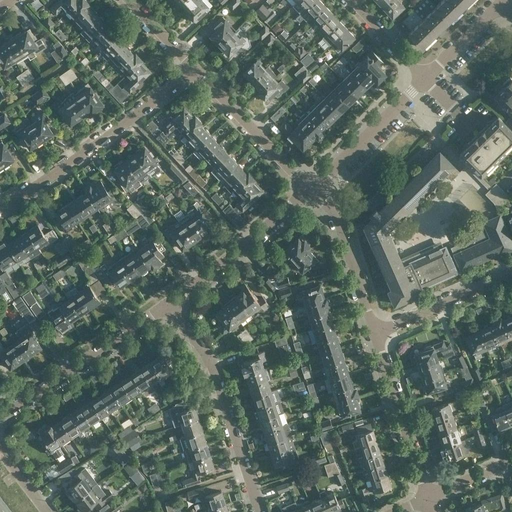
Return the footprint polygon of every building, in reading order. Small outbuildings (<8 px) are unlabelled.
[(68,11),(79,0),(59,0),(51,8),(57,13),(63,7),(68,11)] [(84,0),(79,0),(68,11),(77,20),(90,8),(88,6),(89,5),(84,0)] [(183,0),(181,3),(187,9),(185,10),(187,12),(200,0),(183,0)] [(210,8),(201,0),(200,0),(187,12),(196,22),(210,8)] [(240,0),(231,0),(227,4),(233,9),(241,1),(240,0)] [(308,22),(325,6),(319,0),(315,0),(305,10),(300,14),(296,18),(299,21),(303,17),(308,22)] [(299,0),(297,2),(305,10),(315,0),(299,0)] [(376,0),(384,8),(393,0),(376,0)] [(402,0),(393,0),(384,8),(393,17),(404,6),(400,2),(402,0)] [(413,0),(408,5),(413,10),(399,24),(422,47),(471,0),(413,0)] [(267,9),(263,4),(255,11),(263,19),(267,15),(272,10),(274,8),(271,5),(267,9)] [(325,21),(332,14),(325,6),(308,22),(312,26),(308,30),(305,32),(309,36),(316,29),(325,21)] [(98,17),(90,8),(77,20),(85,29),(98,17)] [(272,10),(267,15),(263,19),(267,23),(276,14),(272,10)] [(325,21),(316,29),(320,33),(324,30),(327,33),(340,21),(332,14),(325,21)] [(223,16),(211,27),(215,30),(210,35),(214,40),(215,43),(219,47),(236,30),(223,16)] [(49,17),(44,21),(50,28),(55,23),(49,17)] [(106,25),(98,17),(85,29),(93,38),(106,25)] [(347,29),(340,21),(327,33),(334,41),(347,29)] [(278,35),(282,31),(283,30),(277,24),(272,29),(278,35)] [(98,52),(103,48),(116,35),(106,25),(93,38),(99,44),(95,48),(98,52)] [(265,27),(257,34),(261,39),(269,31),(265,27)] [(20,31),(15,35),(26,52),(32,49),(35,53),(45,46),(40,38),(37,40),(34,35),(33,35),(29,29),(23,33),(23,32),(21,34),(20,31)] [(59,37),(63,33),(60,29),(55,33),(59,37)] [(342,49),(355,37),(347,29),(334,41),(330,44),(338,52),(342,49)] [(242,36),(236,30),(219,47),(222,50),(224,50),(229,56),(243,43),(245,45),(250,40),(244,34),(242,36)] [(286,35),(282,31),(278,35),(282,39),(286,35)] [(63,33),(59,37),(63,41),(67,36),(63,33)] [(261,39),(257,34),(256,34),(250,40),(255,46),(261,39)] [(267,48),(276,40),(270,34),(262,42),(267,48)] [(17,61),(20,59),(19,57),(26,53),(15,35),(9,38),(10,41),(5,44),(17,61)] [(124,44),(116,35),(103,48),(111,57),(124,44)] [(352,48),(356,52),(365,43),(361,39),(352,48)] [(17,61),(5,44),(0,47),(0,45),(0,59),(4,66),(10,63),(11,65),(17,61)] [(115,69),(132,53),(124,44),(111,57),(116,62),(111,66),(115,69)] [(56,49),(51,52),(58,62),(62,59),(62,58),(68,54),(62,45),(56,49)] [(76,46),(71,50),(75,55),(80,50),(76,46)] [(300,59),(307,52),(303,47),(301,49),(299,47),(294,52),(300,59)] [(378,81),(386,73),(379,66),(384,61),(372,49),(360,61),(361,63),(376,78),(375,78),(378,81)] [(308,52),(300,59),(306,65),(314,58),(308,52)] [(132,53),(115,69),(118,73),(123,69),(128,74),(141,62),(142,60),(136,53),(134,55),(132,53)] [(83,66),(89,60),(86,56),(79,62),(83,66)] [(262,63),(258,58),(243,72),(252,82),(265,69),(261,64),(262,63)] [(89,60),(83,66),(87,70),(93,64),(89,60)] [(312,72),(319,66),(314,60),(307,67),(312,72)] [(132,79),(125,86),(122,89),(117,83),(110,90),(120,101),(150,72),(141,62),(128,74),(132,79)] [(320,67),(323,70),(324,70),(329,66),(325,62),(320,67)] [(361,63),(353,72),(367,86),(375,78),(376,78),(361,63)] [(297,77),(306,69),(303,65),(294,74),(297,77)] [(22,72),(28,81),(34,77),(28,68),(22,72)] [(65,72),(72,81),(77,77),(71,68),(65,72)] [(270,75),(265,69),(252,82),(258,88),(257,89),(259,92),(273,78),(277,75),(273,72),(270,75)] [(306,69),(297,77),(303,83),(311,75),(306,69)] [(23,85),(28,81),(22,72),(17,76),(23,85)] [(66,85),(72,81),(65,72),(60,76),(66,85)] [(353,72),(344,81),(358,95),(367,86),(353,72)] [(101,82),(106,78),(102,74),(98,78),(101,82)] [(511,78),(510,77),(502,84),(505,87),(495,96),(511,113),(511,116),(506,123),(511,128),(511,78)] [(106,78),(101,82),(105,86),(110,82),(106,78)] [(273,78),(259,92),(268,101),(275,94),(278,97),(288,87),(282,80),(278,83),(273,78)] [(308,81),(314,86),(317,83),(312,78),(308,81)] [(310,89),(314,86),(308,81),(305,84),(310,89)] [(344,81),(335,89),(349,103),(358,95),(344,81)] [(93,112),(104,104),(88,83),(83,86),(84,88),(78,92),(91,110),(93,112)] [(37,92),(43,101),(49,97),(43,87),(37,92)] [(349,103),(335,89),(326,98),(340,113),(349,103)] [(37,105),(43,101),(37,92),(31,96),(37,105)] [(73,92),(67,97),(83,118),(87,115),(87,113),(91,110),(78,92),(75,94),(73,92)] [(291,97),(296,103),(299,100),(294,94),(291,97)] [(78,121),(83,118),(67,97),(62,103),(62,104),(59,106),(72,124),(76,121),(78,121)] [(292,106),(296,103),(291,97),(287,101),(292,106)] [(326,98),(317,106),(331,121),(340,113),(326,98)] [(331,121),(317,106),(314,103),(309,108),(313,111),(309,115),(323,129),(331,121)] [(281,106),(270,117),(275,121),(285,111),(281,106)] [(194,118),(184,107),(164,127),(174,137),(181,130),(194,118)] [(53,134),(45,121),(49,119),(44,111),(35,117),(37,121),(31,125),(43,143),(48,139),(49,136),(53,134)] [(323,129),(309,115),(305,112),(296,121),(299,124),(300,124),(314,138),(316,136),(318,138),(324,132),(322,130),(323,129)] [(0,116),(0,119),(5,127),(11,123),(5,113),(0,116)] [(185,143),(189,139),(203,127),(201,125),(202,123),(196,116),(194,118),(181,130),(186,135),(181,139),(185,143)] [(511,128),(506,123),(505,123),(498,116),(490,124),(489,122),(466,145),(468,147),(460,154),(463,156),(468,162),(481,175),(511,144),(511,128)] [(300,123),(299,124),(294,130),(286,122),(281,127),(289,135),(288,136),(293,141),(295,139),(304,148),(314,138),(300,124),(300,123)] [(43,143),(31,125),(25,129),(24,127),(19,130),(31,148),(35,145),(37,146),(43,143)] [(203,127),(189,139),(197,148),(211,135),(203,127)] [(156,137),(164,145),(170,140),(167,137),(165,139),(160,133),(156,137)] [(219,144),(211,135),(197,148),(206,157),(219,144)] [(0,163),(3,168),(9,165),(9,163),(14,159),(2,141),(0,142),(0,163)] [(219,144),(206,157),(215,167),(229,154),(219,144)] [(173,146),(168,150),(172,155),(177,151),(173,146)] [(151,177),(157,173),(161,169),(145,147),(135,154),(147,171),(151,177)] [(440,242),(402,260),(390,235),(388,232),(387,228),(391,224),(445,171),(449,175),(452,178),(459,172),(452,165),(455,162),(444,151),(441,148),(381,208),(378,206),(375,209),(371,212),(374,215),(369,219),(368,221),(365,224),(366,227),(368,232),(393,287),(390,288),(395,301),(410,294),(412,293),(414,292),(412,288),(417,286),(421,284),(421,285),(454,269),(453,265),(445,249),(444,247),(443,248),(440,242)] [(180,164),(189,156),(183,150),(180,154),(177,151),(172,155),(174,157),(180,164)] [(151,177),(135,154),(125,161),(141,184),(151,177)] [(237,163),(229,154),(215,167),(223,176),(237,163)] [(189,156),(180,164),(189,173),(189,172),(193,169),(193,168),(190,165),(193,162),(188,157),(189,156)] [(481,175),(468,162),(463,156),(459,160),(465,165),(474,175),(489,190),(493,186),(492,186),(488,182),(481,175)] [(137,178),(125,161),(115,168),(130,189),(140,182),(137,178)] [(171,162),(167,165),(183,182),(187,179),(171,162)] [(227,189),(228,188),(245,172),(237,163),(223,176),(228,181),(224,186),(227,189)] [(198,174),(193,169),(189,172),(194,177),(198,174)] [(247,174),(245,172),(228,188),(231,192),(235,188),(240,193),(253,181),(255,180),(249,173),(247,174)] [(203,178),(198,183),(202,186),(206,182),(203,178)] [(488,182),(492,186),(496,182),(492,178),(488,182)] [(99,211),(100,211),(101,213),(118,201),(110,189),(103,194),(95,181),(84,188),(87,191),(96,206),(99,211)] [(198,191),(188,181),(183,185),(193,196),(198,191)] [(229,203),(224,208),(223,210),(232,220),(263,191),(253,181),(240,193),(244,198),(234,208),(229,203)] [(490,199),(500,188),(496,183),(493,186),(489,190),(485,194),(490,199)] [(214,185),(207,191),(210,195),(211,196),(216,192),(218,190),(214,185)] [(500,188),(490,199),(494,203),(505,192),(500,188)] [(90,218),(100,211),(99,211),(96,206),(87,191),(77,198),(88,215),(90,218)] [(168,201),(174,196),(171,192),(165,197),(168,201)] [(215,200),(220,196),(216,192),(211,196),(215,200)] [(505,192),(494,203),(497,209),(509,197),(505,192)] [(158,202),(164,198),(161,194),(155,198),(158,202)] [(77,198),(67,204),(78,221),(88,215),(77,198)] [(142,214),(148,210),(138,200),(133,204),(142,214)] [(213,227),(199,207),(200,206),(197,202),(191,206),(198,215),(192,219),(202,235),(213,227)] [(78,221),(67,204),(57,211),(59,214),(55,216),(66,232),(73,228),(72,225),(78,221)] [(135,219),(142,214),(133,204),(127,210),(135,219)] [(148,210),(142,214),(149,223),(155,219),(148,210)] [(369,219),(374,215),(371,212),(365,218),(368,221),(365,224),(366,227),(372,225),(369,219)] [(142,214),(135,219),(144,228),(149,223),(142,214)] [(457,239),(460,244),(452,248),(454,252),(454,253),(461,270),(498,253),(500,256),(511,250),(511,242),(500,215),(482,222),(484,227),(457,239)] [(202,235),(192,219),(190,217),(186,220),(188,222),(182,225),(193,241),(202,235)] [(107,222),(103,225),(109,234),(114,231),(107,222)] [(176,229),(173,225),(174,225),(172,223),(167,227),(168,228),(163,231),(168,238),(171,236),(174,240),(177,244),(179,243),(183,248),(193,241),(182,225),(176,229)] [(44,234),(38,224),(27,231),(38,247),(44,243),(46,245),(58,237),(52,228),(44,234)] [(93,232),(98,229),(94,224),(89,227),(93,232)] [(38,247),(27,231),(17,237),(28,254),(38,247)] [(117,240),(113,235),(108,239),(111,243),(117,240)] [(128,244),(133,240),(129,235),(124,238),(128,244)] [(62,240),(68,250),(69,249),(74,257),(81,253),(69,236),(62,240)] [(31,258),(28,254),(17,237),(7,244),(18,260),(21,264),(31,258)] [(293,261),(308,248),(309,247),(300,237),(282,253),(286,257),(288,255),(293,261)] [(12,265),(18,260),(7,244),(5,240),(0,243),(0,263),(3,268),(7,265),(7,266),(11,264),(12,265)] [(61,254),(68,250),(62,240),(55,245),(61,254)] [(152,270),(162,262),(148,242),(144,245),(147,250),(141,254),(149,266),(152,270)] [(319,261),(308,248),(293,261),(303,272),(310,265),(312,268),(319,261)] [(138,250),(129,257),(140,273),(149,266),(141,254),(138,250)] [(72,258),(69,253),(55,262),(59,267),(72,258)] [(129,257),(119,264),(130,279),(140,273),(129,257)] [(90,308),(101,301),(90,285),(99,279),(84,258),(78,263),(81,267),(90,280),(87,282),(87,283),(84,285),(86,288),(80,292),(90,308)] [(95,258),(89,262),(101,278),(106,274),(108,277),(111,274),(120,286),(130,279),(119,264),(113,268),(111,266),(108,268),(104,263),(101,266),(95,258)] [(39,260),(34,263),(38,269),(42,266),(39,260)] [(277,274),(269,264),(263,269),(271,279),(277,274)] [(27,276),(32,273),(28,267),(24,270),(27,276)] [(20,294),(17,290),(6,271),(0,275),(14,298),(20,294)] [(278,288),(289,284),(287,277),(276,280),(270,280),(276,288),(278,288)] [(269,278),(263,283),(270,292),(276,288),(270,280),(269,278)] [(56,293),(47,279),(42,282),(52,296),(56,293)] [(58,284),(62,289),(67,286),(63,281),(58,284)] [(242,291),(236,296),(249,313),(256,309),(257,310),(262,307),(264,310),(270,305),(263,296),(257,301),(245,284),(240,288),(242,291)] [(306,304),(323,299),(319,286),(305,290),(305,292),(302,293),(306,304)] [(282,298),(292,295),(290,287),(279,290),(282,298)] [(12,299),(7,291),(1,294),(7,303),(12,299)] [(30,291),(23,296),(41,322),(48,317),(30,291)] [(80,292),(70,299),(81,314),(90,308),(80,292)] [(30,310),(20,296),(12,302),(22,316),(24,315),(23,314),(29,310),(30,310)] [(231,302),(227,305),(241,323),(245,319),(244,317),(249,313),(236,296),(230,301),(231,302)] [(326,298),(323,299),(306,304),(310,316),(327,311),(326,305),(329,305),(326,298)] [(70,321),(71,321),(81,314),(70,299),(60,306),(70,321)] [(241,323),(227,305),(217,313),(223,321),(218,325),(223,333),(231,327),(232,329),(241,323)] [(73,325),(70,321),(60,306),(54,310),(53,309),(49,311),(55,320),(50,323),(53,327),(58,324),(63,332),(73,325)] [(44,332),(35,319),(29,310),(23,314),(24,315),(29,323),(30,322),(39,335),(44,332)] [(331,323),(327,311),(310,316),(313,328),(331,323)] [(505,319),(502,320),(511,339),(511,338),(511,314),(506,316),(505,319)] [(511,339),(502,320),(500,318),(493,321),(494,324),(490,326),(498,345),(511,339)] [(26,334),(20,338),(20,339),(31,355),(37,351),(36,350),(41,347),(28,329),(31,327),(28,322),(21,327),(26,334)] [(335,335),(331,323),(313,328),(317,341),(335,335)] [(498,345),(490,326),(478,331),(487,350),(498,345)] [(240,340),(250,333),(246,329),(237,335),(240,340)] [(487,350),(478,331),(466,336),(476,359),(482,356),(480,353),(487,350)] [(6,340),(10,345),(21,361),(25,358),(26,359),(31,355),(20,339),(20,338),(17,333),(6,340)] [(250,333),(240,340),(244,345),(253,338),(250,333)] [(335,335),(317,341),(321,353),(339,347),(335,335)] [(285,336),(274,340),(277,347),(287,343),(285,336)] [(419,367),(438,360),(435,352),(440,350),(446,347),(443,340),(432,345),(424,348),(425,350),(412,354),(415,363),(418,362),(419,367)] [(0,342),(0,352),(11,368),(15,365),(16,366),(21,363),(20,361),(21,361),(10,345),(4,349),(2,347),(3,346),(0,342)] [(446,347),(440,350),(444,359),(455,355),(451,345),(446,347)] [(343,360),(339,347),(321,353),(325,365),(343,360)] [(263,369),(264,369),(261,362),(267,359),(264,351),(252,355),(253,358),(242,362),(243,366),(241,367),(244,376),(244,375),(263,369)] [(152,361),(163,378),(173,371),(167,362),(171,360),(165,352),(152,361)] [(467,365),(462,354),(455,357),(460,368),(467,365)] [(347,372),(343,360),(325,365),(329,377),(347,372)] [(423,379),(442,373),(438,360),(419,367),(423,379)] [(166,382),(163,378),(152,361),(142,368),(153,385),(159,381),(162,385),(166,382)] [(272,379),(269,367),(264,369),(263,369),(244,375),(246,375),(250,386),(267,380),(272,379)] [(479,367),(472,370),(476,380),(483,377),(479,367)] [(146,396),(156,389),(153,385),(142,368),(132,374),(143,391),(146,396)] [(333,389),(351,384),(347,372),(329,377),(323,379),(327,391),(333,389)] [(442,373),(423,379),(427,392),(437,389),(439,395),(452,391),(449,381),(447,380),(444,381),(442,373)] [(133,398),(143,391),(132,374),(122,381),(133,398)] [(464,389),(475,384),(472,377),(461,382),(464,388),(464,389)] [(267,380),(250,386),(254,397),(271,392),(267,380)] [(123,404),(133,398),(122,381),(112,388),(123,404)] [(333,389),(334,393),(337,402),(355,396),(358,396),(356,389),(353,390),(351,384),(333,389)] [(172,392),(176,398),(184,392),(180,386),(172,392)] [(113,411),(123,404),(112,388),(102,394),(113,411)] [(464,389),(464,388),(453,393),(457,400),(467,395),(464,389)] [(171,401),(176,398),(172,392),(166,395),(171,401)] [(275,403),(271,392),(254,397),(257,409),(275,403)] [(103,418),(105,422),(108,420),(106,416),(113,411),(102,394),(92,401),(103,418)] [(359,410),(355,396),(337,402),(341,414),(344,413),(344,414),(359,410)] [(93,424),(103,418),(92,401),(82,407),(93,424)] [(261,420),(278,414),(284,413),(280,401),(275,403),(257,409),(261,420)] [(483,419),(489,417),(484,401),(478,403),(483,419)] [(173,403),(160,412),(164,417),(177,409),(173,403)] [(453,415),(449,403),(431,409),(435,421),(453,415)] [(151,414),(156,411),(152,405),(147,408),(151,414)] [(182,424),(199,419),(195,406),(178,412),(180,419),(176,420),(178,426),(182,424)] [(504,409),(503,406),(495,409),(497,413),(493,414),(499,427),(501,431),(511,426),(511,425),(504,409)] [(72,414),(85,434),(88,431),(86,428),(93,424),(82,407),(72,414)] [(84,434),(85,434),(72,414),(62,421),(73,437),(78,434),(81,438),(85,435),(84,434)] [(278,414),(261,420),(264,431),(282,426),(278,414)] [(453,415),(435,421),(439,434),(458,428),(456,420),(455,421),(453,415)] [(135,425),(139,423),(135,416),(131,419),(135,425)] [(203,431),(199,419),(182,424),(186,437),(203,431)] [(322,430),(332,427),(329,419),(319,422),(322,430)] [(73,437),(62,421),(52,427),(51,426),(63,444),(73,437)] [(354,429),(352,423),(338,428),(339,434),(343,432),(343,433),(354,429)] [(372,429),(370,424),(364,426),(364,425),(355,427),(357,434),(356,434),(357,440),(353,441),(355,448),(359,446),(376,441),(373,429),(372,429)] [(63,444),(51,426),(47,428),(46,426),(38,431),(45,441),(42,443),(49,453),(51,451),(56,458),(64,453),(59,446),(63,444)] [(285,437),(282,426),(264,431),(268,443),(285,437)] [(458,428),(439,434),(443,446),(461,440),(460,435),(461,435),(458,428)] [(121,438),(128,433),(125,429),(118,433),(121,438)] [(325,431),(330,443),(336,441),(332,429),(325,431)] [(203,431),(186,437),(190,449),(206,443),(203,431)] [(323,445),(330,443),(325,431),(319,433),(323,445)] [(111,441),(115,438),(111,432),(107,435),(111,441)] [(317,433),(310,435),(312,441),(319,439),(317,433)] [(482,433),(475,436),(479,447),(486,445),(482,433)] [(272,454),(289,448),(294,447),(291,435),(285,437),(268,443),(272,454)] [(461,440),(443,446),(445,450),(447,459),(466,453),(461,440)] [(380,452),(376,441),(359,446),(363,457),(380,452)] [(124,452),(115,442),(109,448),(117,458),(124,452)] [(189,462),(194,461),(210,455),(206,443),(190,449),(186,450),(189,462)] [(294,447),(289,448),(272,454),(275,466),(288,462),(290,468),(300,464),(294,447)] [(125,451),(124,452),(117,458),(123,465),(131,459),(125,451)] [(380,452),(363,457),(367,469),(384,463),(380,452)] [(326,461),(324,454),(313,457),(316,464),(326,461)] [(71,457),(75,464),(79,461),(76,455),(71,457)] [(194,461),(196,467),(190,469),(193,477),(184,480),(186,487),(201,482),(198,473),(214,468),(210,455),(194,461)] [(61,473),(75,464),(71,457),(57,466),(61,473)] [(134,474),(138,470),(131,461),(123,467),(131,476),(134,474)] [(326,471),(338,467),(335,461),(330,463),(324,464),(326,471)] [(387,474),(384,463),(367,469),(370,480),(387,474)] [(76,499),(93,487),(98,483),(86,467),(74,476),(78,482),(68,489),(76,499)] [(338,467),(326,471),(328,477),(333,475),(340,473),(338,467)] [(145,478),(138,470),(134,474),(131,476),(138,484),(145,478)] [(155,473),(159,484),(166,482),(162,470),(155,473)] [(153,486),(159,484),(155,473),(149,474),(153,486)] [(345,482),(340,473),(333,475),(339,485),(345,482)] [(365,487),(359,489),(361,496),(367,494),(367,493),(374,491),(374,492),(391,486),(387,474),(370,480),(372,486),(366,488),(365,487)] [(289,489),(288,487),(287,484),(287,483),(277,486),(279,492),(289,489)] [(97,492),(93,487),(76,499),(77,501),(83,509),(84,510),(93,503),(97,508),(106,501),(107,501),(114,496),(109,489),(104,493),(102,489),(97,492)] [(205,510),(226,504),(222,491),(206,496),(205,492),(203,487),(187,492),(189,499),(199,495),(204,510),(205,509),(205,510)] [(324,490),(319,492),(321,497),(328,511),(331,511),(341,508),(340,507),(344,506),(341,498),(337,500),(333,492),(326,495),(324,490)] [(507,509),(502,493),(481,500),(482,503),(465,509),(466,511),(467,511),(466,511),(488,511),(488,510),(499,506),(501,511),(507,509)] [(328,511),(321,497),(310,502),(314,511),(328,511)] [(115,511),(123,506),(118,500),(103,511),(115,511)] [(174,511),(171,500),(164,502),(167,511),(174,511)] [(300,511),(295,500),(292,501),(295,509),(288,511),(300,511)] [(297,503),(296,500),(295,500),(300,511),(314,511),(310,502),(308,500),(302,503),(301,502),(297,503)]
